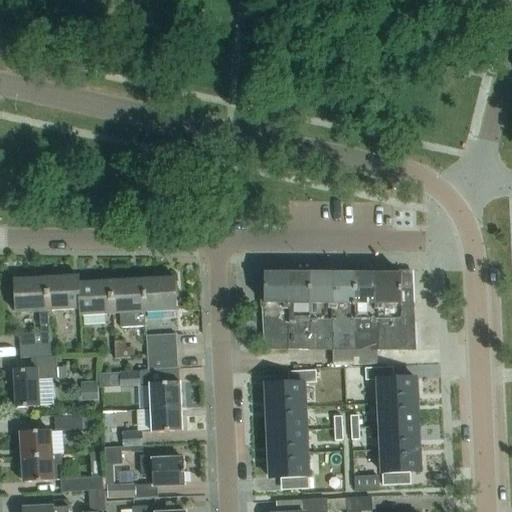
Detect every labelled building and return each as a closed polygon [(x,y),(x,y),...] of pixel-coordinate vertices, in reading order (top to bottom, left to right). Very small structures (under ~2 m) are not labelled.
[(291,351),(289,274),(281,274),(281,272),(262,272),(265,351),(291,351)] [(291,351),(311,351),(311,272),(297,272),(297,274),(289,274),(291,351)] [(333,351),(336,351),(334,274),(324,274),(324,272),(311,272),(311,351),(333,351)] [(334,274),(336,351),(359,351),(357,272),(342,272),(342,274),(334,274)] [(377,351),(380,351),(380,274),(371,274),(371,272),(357,272),(359,351),(377,351)] [(386,274),(380,274),(380,351),(416,351),(414,272),(386,272),(386,274)] [(48,278),(49,310),(80,309),(81,309),(79,283),(80,283),(80,276),(48,278)] [(144,279),(146,312),(178,310),(176,277),(144,279)] [(48,278),(15,280),(17,312),(39,311),(40,326),(49,325),(48,310),(49,310),(48,278)] [(144,279),(112,281),(113,314),(121,313),(122,327),(146,326),(146,312),(144,279)] [(113,314),(112,281),(80,283),(79,283),(81,309),(80,309),(80,316),(113,314)] [(21,333),(21,345),(51,344),(50,332),(21,333)] [(147,337),(148,348),(178,346),(177,335),(147,337)] [(51,356),(51,344),(21,345),(22,357),(35,357),(51,356)] [(178,357),(178,346),(148,348),(149,359),(178,357)] [(125,350),(116,350),(116,360),(135,359),(135,349),(125,350)] [(51,356),(35,357),(35,368),(15,369),(17,406),(40,405),(39,379),(59,378),(58,355),(51,356)] [(179,369),(178,357),(149,359),(149,370),(179,369)] [(141,386),(140,372),(121,373),(122,387),(141,386)] [(374,372),(366,373),(366,385),(375,384),(374,372)] [(317,375),(309,375),(309,387),(317,387),(317,375)] [(151,384),(153,408),(182,407),(181,382),(151,384)] [(417,382),(379,384),(380,408),(418,406),(417,382)] [(98,383),(85,383),(86,401),(99,401),(98,383)] [(289,388),(267,389),(268,413),(306,411),(305,388),(289,388)] [(418,406),(380,408),(381,431),(419,429),(418,406)] [(184,431),(182,407),(153,408),(154,433),(184,431)] [(306,411),(268,413),(269,436),(307,434),(306,411)] [(56,418),(57,432),(85,430),(84,417),(56,418)] [(359,419),(351,420),(351,432),(360,432),(359,419)] [(343,420),(335,420),(335,433),(343,432),(343,420)] [(419,429),(381,431),(382,453),(420,452),(419,429)] [(22,432),(24,457),(53,455),(52,430),(22,432)] [(143,432),(117,434),(118,445),(124,445),(124,447),(143,446),(143,432)] [(343,432),(335,433),(336,445),(344,445),(343,432)] [(360,432),(351,432),(352,444),(360,444),(360,432)] [(307,434),(269,436),(270,458),(308,457),(307,434)] [(122,448),(106,449),(106,466),(115,466),(123,458),(122,448)] [(420,452),(382,453),(383,477),(391,477),(411,476),(421,475),(420,452)] [(61,455),(53,456),(53,455),(24,457),(24,468),(21,468),(22,479),(25,478),(25,482),(55,480),(54,465),(62,465),(61,455)] [(154,486),(186,485),(185,460),(154,461),(154,457),(142,457),(143,476),(154,475),(154,486)] [(308,457),(270,458),(271,482),(281,482),(301,481),(309,480),(308,457)] [(62,493),(105,491),(104,477),(61,480),(62,493)] [(391,477),(383,477),(383,489),(392,489),(391,477)] [(309,480),(301,481),(302,493),(310,493),(309,480)] [(109,500),(137,498),(136,484),(108,486),(109,500)] [(373,496),(328,498),(329,510),(348,509),(348,511),(361,511),(373,511),(373,496)] [(69,511),(69,500),(55,501),(55,506),(23,508),(23,511),(69,511)] [(328,511),(328,500),(305,501),(305,511),(328,511)]
